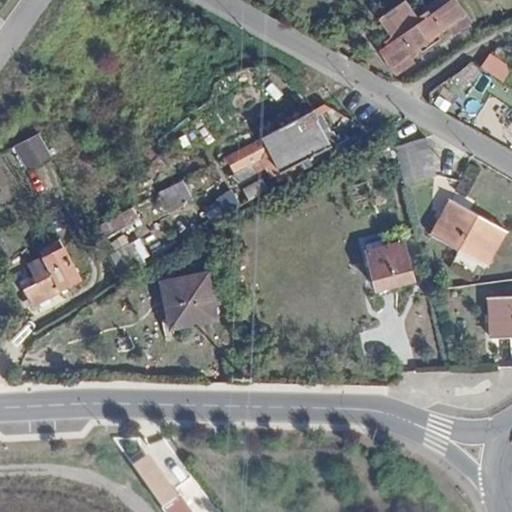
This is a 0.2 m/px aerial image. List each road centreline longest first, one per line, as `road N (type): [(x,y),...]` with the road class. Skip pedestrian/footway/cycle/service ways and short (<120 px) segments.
road 1 (tertiary): [(0,407),(312,404),(412,422),(437,435)]
road 2 (residential): [(198,0),(511,170)]
road 3 (track): [(0,470),(82,476),(141,511)]
road 4 (unknown): [(404,114),(444,64),(511,25)]
